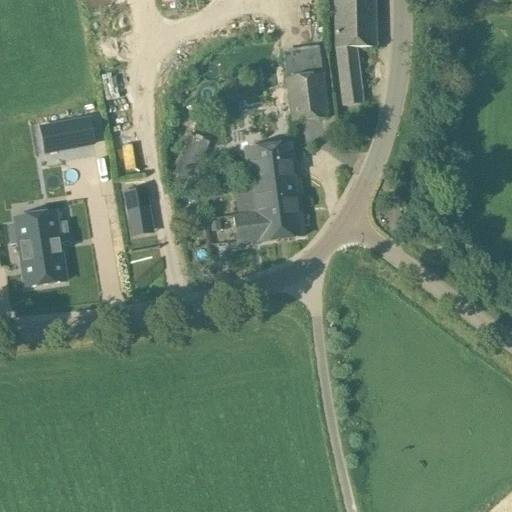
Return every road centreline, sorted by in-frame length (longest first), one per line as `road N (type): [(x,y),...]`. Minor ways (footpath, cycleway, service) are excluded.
road 1 (tertiary): [(0,335),(182,313),(255,292),(305,263),(348,221)]
road 2 (tertiary): [(348,221),(391,119),(403,0)]
road 3 (tertiary): [(511,345),(348,221)]
